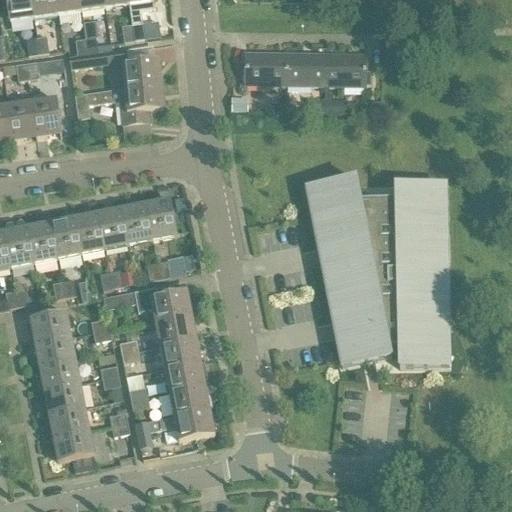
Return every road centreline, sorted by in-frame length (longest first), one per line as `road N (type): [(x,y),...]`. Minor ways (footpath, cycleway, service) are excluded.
road 1 (residential): [(258,463),(206,159)]
road 2 (residential): [(258,463),(511,497)]
road 3 (residential): [(19,511),(258,463)]
road 4 (residential): [(0,188),(206,159)]
road 5 (residential): [(206,159),(191,0)]
